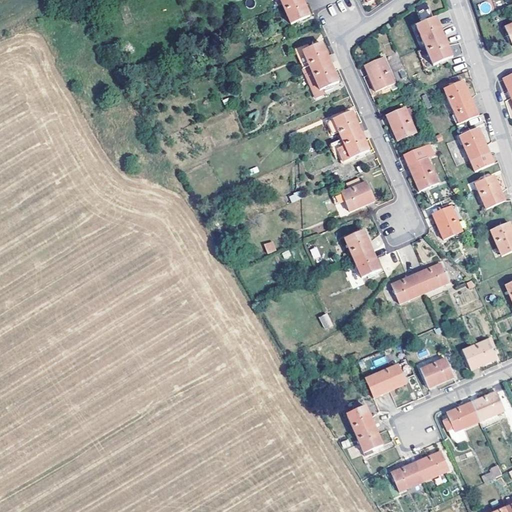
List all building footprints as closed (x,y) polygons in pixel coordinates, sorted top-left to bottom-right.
[(302,0),(295,0),(282,6),(290,26),(310,17),(302,0)] [(425,47),(444,39),(436,20),(417,28),(425,47)] [(444,39),(425,47),(433,67),(453,59),(444,39)] [(303,69),(308,66),(303,53),(311,50),(308,44),(294,50),(303,69)] [(311,72),(330,64),(322,45),(311,50),(303,53),(308,66),(311,72)] [(384,60),(366,67),(377,92),(395,84),(384,60)] [(339,83),(330,64),(311,72),(304,75),(315,99),(321,96),(320,91),(339,83)] [(463,124),(478,117),(464,83),(445,91),(460,125),(463,124)] [(407,109),(388,118),(399,142),(418,134),(407,109)] [(342,141),(361,133),(353,114),(343,118),(333,122),(340,135),(342,141)] [(332,138),(340,135),(333,122),(343,118),(342,115),(326,122),(332,138)] [(461,138),(468,135),(463,124),(460,125),(457,127),(461,138)] [(468,135),(461,138),(472,162),(491,154),(480,129),(468,135)] [(342,164),(360,156),(369,152),(361,133),(342,141),(334,144),(337,152),(342,164)] [(410,167),(429,159),(434,157),(429,145),(405,156),(410,167)] [(360,156),(342,164),(344,167),(361,160),(360,156)] [(429,159),(410,167),(421,193),(440,185),(429,159)] [(496,177),(477,185),(487,210),(507,201),(496,177)] [(344,194),(347,202),(352,213),(377,202),(368,183),(344,194)] [(301,191),(289,195),(291,201),(303,198),(301,191)] [(338,206),(347,202),(344,194),(334,197),(338,206)] [(453,207),(434,215),(445,240),(464,232),(453,207)] [(511,225),(511,224),(492,232),(503,257),(511,252),(511,225)] [(353,260),(372,251),(364,232),(345,240),(353,260)] [(272,240),(263,244),(267,254),(276,250),(272,240)] [(317,246),(309,249),(314,261),(321,258),(317,246)] [(372,251),(353,260),(362,279),(381,271),(372,251)] [(416,275),(424,294),(449,283),(441,264),(416,275)] [(399,305),(424,294),(416,275),(391,286),(399,305)] [(327,313),(318,317),(325,329),(333,325),(327,313)] [(488,342),(463,353),(471,372),(496,361),(488,342)] [(446,360),(422,370),(430,390),(454,379),(446,360)] [(365,379),(374,399),(407,384),(399,366),(365,379)] [(471,404),(480,423),(511,409),(506,398),(503,399),(501,395),(498,396),(497,393),(471,404)] [(461,431),(480,423),(471,404),(446,414),(448,420),(443,422),(451,439),(456,444),(466,440),(461,431)] [(356,435),(375,427),(367,408),(348,416),(356,435)] [(375,427),(356,435),(364,454),(383,446),(375,427)] [(384,444),(391,441),(387,431),(380,433),(384,444)] [(416,463),(424,482),(449,471),(441,452),(416,463)] [(399,492),(424,482),(416,463),(391,474),(399,492)] [(495,479),(501,476),(497,467),(491,469),(492,473),(495,479)] [(492,480),(495,479),(492,473),(481,478),(484,484),(492,480)]
